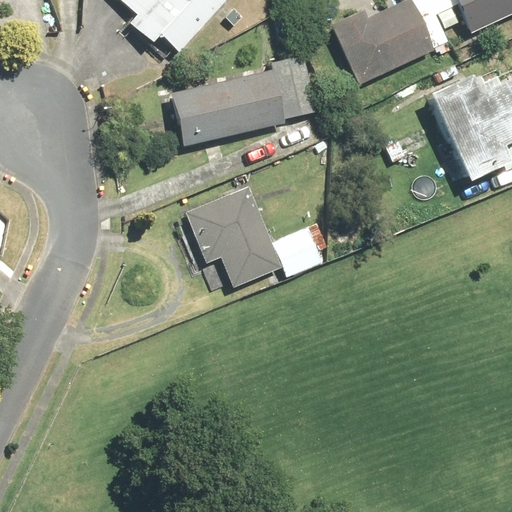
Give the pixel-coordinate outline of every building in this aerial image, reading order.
[(171,58),(222,0),(105,0),(129,20),(121,29),(143,49),(151,40),(171,58)] [(511,0),(445,0),(464,37),(511,14),(511,0)] [(323,26),(351,87),(426,53),(403,3),(352,26),(347,15),(323,26)] [(265,76),(163,97),(174,148),(276,127),(265,76)] [(461,80),(417,98),(454,186),(498,168),(491,150),(511,141),(511,104),(502,82),(468,96),(461,80)] [(274,271),(240,188),(173,216),(195,268),(214,260),(226,290),(274,271)]
